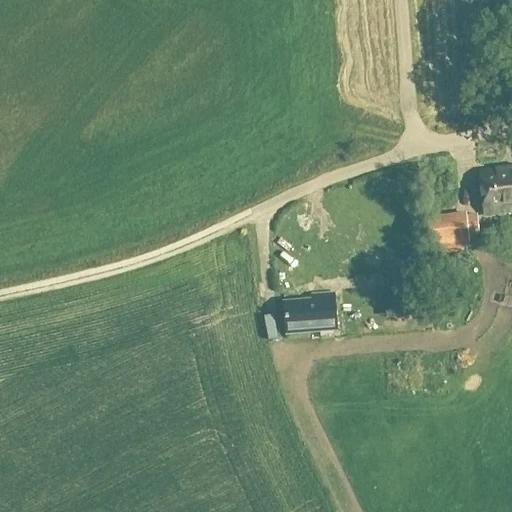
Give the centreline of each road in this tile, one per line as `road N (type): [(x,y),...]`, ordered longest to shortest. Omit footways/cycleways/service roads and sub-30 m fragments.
road 1 (unclassified): [(248,216),(327,176),(511,122)]
road 2 (track): [(248,216),(117,271),(0,297)]
road 3 (track): [(417,148),(401,0)]
